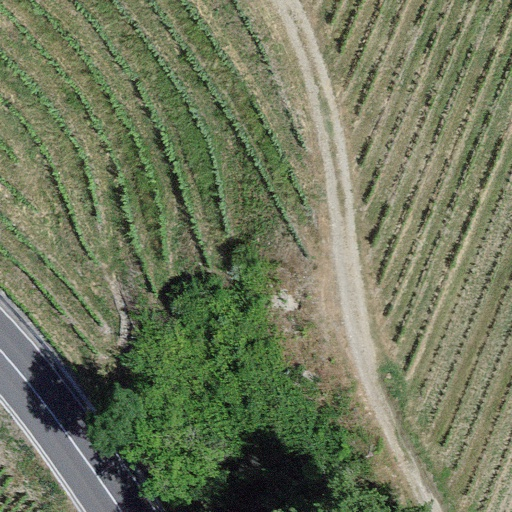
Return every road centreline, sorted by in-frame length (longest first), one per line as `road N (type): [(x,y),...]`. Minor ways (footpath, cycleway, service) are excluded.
road 1 (track): [(291,0),(326,104),(364,367),(437,511)]
road 2 (secondary): [(0,351),(119,511)]
